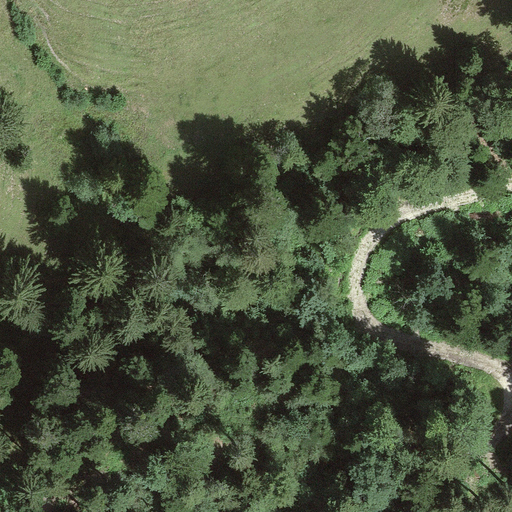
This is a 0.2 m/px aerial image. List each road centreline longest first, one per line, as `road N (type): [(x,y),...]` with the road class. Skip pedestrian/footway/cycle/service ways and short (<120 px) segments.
road 1 (track): [(511,185),(406,219),(383,234),(358,272),(359,297),(374,323),(485,358),(511,377)]
road 2 (track): [(511,420),(470,455),(349,511)]
